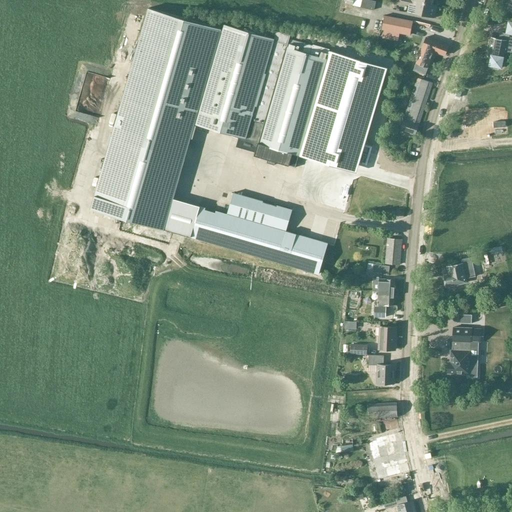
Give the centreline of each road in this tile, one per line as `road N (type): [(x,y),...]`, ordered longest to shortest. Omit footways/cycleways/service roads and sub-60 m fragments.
road 1 (tertiary): [(427,511),(407,414),(414,239),(427,147),(479,0)]
road 2 (unknown): [(414,239),(325,218),(205,172)]
